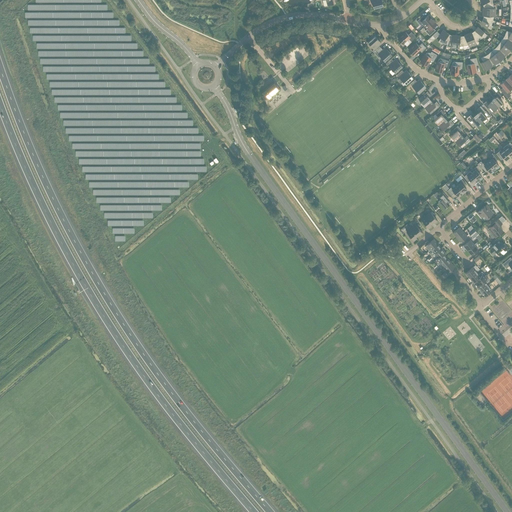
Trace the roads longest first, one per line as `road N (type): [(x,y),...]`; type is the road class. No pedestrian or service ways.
road 1 (motorway): [(269,511),(116,315),(41,175),(0,67)]
road 2 (tertiary): [(506,511),(240,140),(214,85)]
road 3 (motorway): [(0,106),(88,293),(171,414),(252,511)]
road 4 (tertiary): [(216,66),(279,18),(348,20)]
road 5 (residential): [(438,227),(468,262),(456,272),(483,303),(511,279)]
